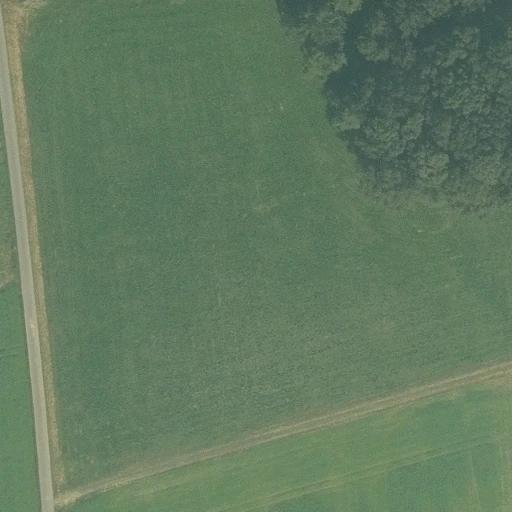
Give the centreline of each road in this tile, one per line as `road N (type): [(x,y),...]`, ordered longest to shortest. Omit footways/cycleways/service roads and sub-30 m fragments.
road 1 (unclassified): [(0,9),(52,511)]
road 2 (track): [(52,500),(511,366)]
